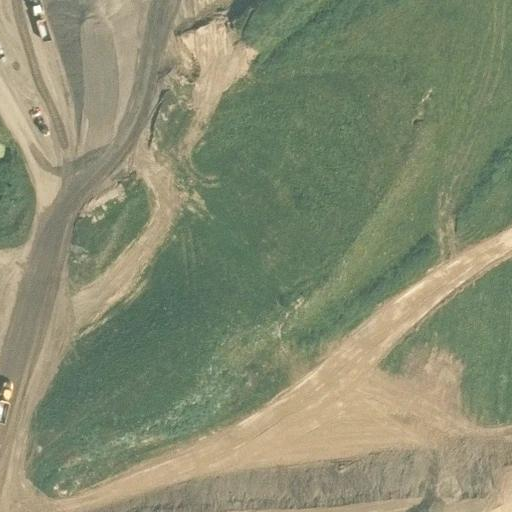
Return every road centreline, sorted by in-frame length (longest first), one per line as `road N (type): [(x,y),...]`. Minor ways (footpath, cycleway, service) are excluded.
road 1 (track): [(0,87),(54,206),(39,249),(0,253)]
road 2 (track): [(0,396),(36,286),(39,249)]
